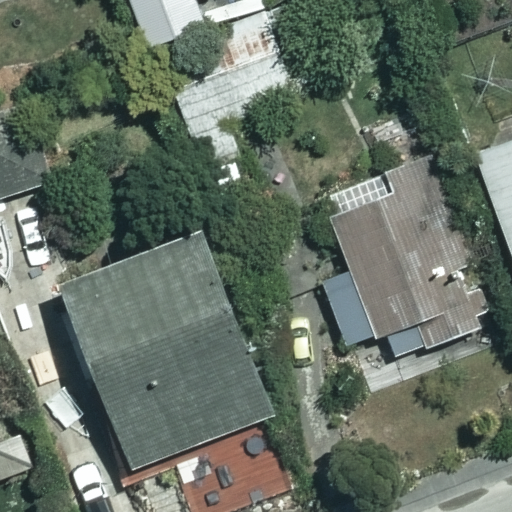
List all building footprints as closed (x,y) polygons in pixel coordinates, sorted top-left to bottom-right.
[(129,0),(144,38),(203,16),(196,0),(129,0)] [(294,95),(263,4),(156,40),(198,164),(238,151),(226,118),(294,95)] [(23,99),(0,106),(0,188),(48,173),(23,99)] [(511,125),(472,139),(511,250),(511,125)] [(494,323),(434,161),(332,198),(358,269),(330,279),(354,344),(393,330),(403,357),(494,323)] [(286,412),(215,228),(76,282),(147,466),(286,412)] [(0,481),(41,466),(29,433),(5,442),(0,428),(0,481)]
